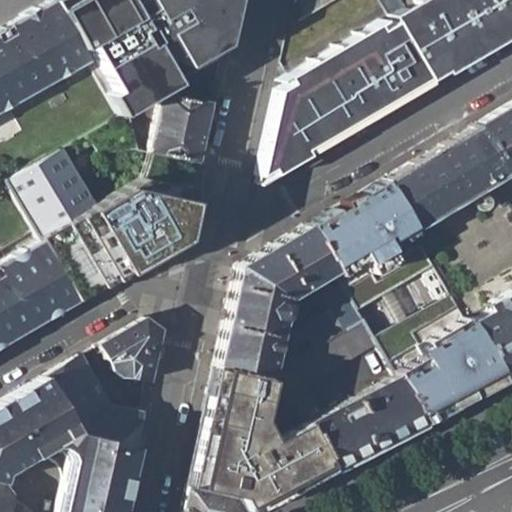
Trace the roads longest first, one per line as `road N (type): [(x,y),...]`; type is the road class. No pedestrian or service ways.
road 1 (residential): [(511,62),(209,242)]
road 2 (residential): [(209,242),(145,511)]
road 3 (residential): [(265,0),(209,242)]
road 4 (residential): [(209,242),(0,367)]
